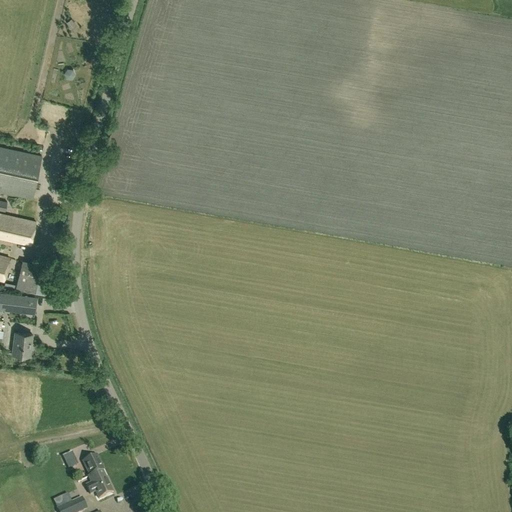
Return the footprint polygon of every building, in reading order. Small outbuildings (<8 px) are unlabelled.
[(0,191),(1,192),(33,199),(43,156),(0,146),(0,191)] [(37,221),(0,213),(0,237),(32,245),(37,221)] [(0,280),(4,282),(10,258),(0,255),(0,280)] [(16,288),(35,293),(42,265),(23,260),(16,288)] [(1,293),(0,301),(0,310),(35,314),(37,297),(1,293)] [(30,356),(32,334),(16,332),(13,354),(30,356)] [(113,493),(102,471),(104,470),(97,456),(84,462),(90,476),(89,477),(99,499),(113,493)] [(58,511),(80,511),(87,509),(82,498),(58,509),(58,511)]
